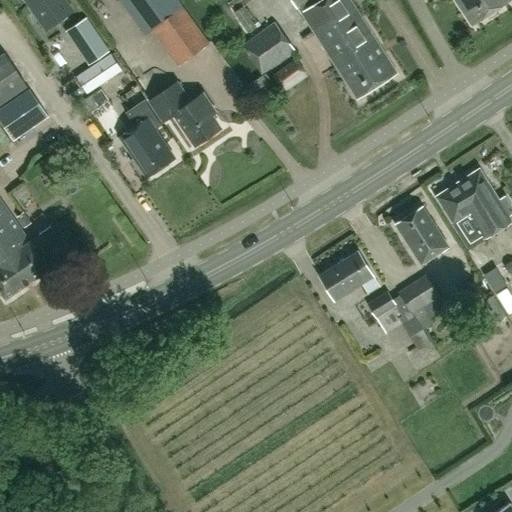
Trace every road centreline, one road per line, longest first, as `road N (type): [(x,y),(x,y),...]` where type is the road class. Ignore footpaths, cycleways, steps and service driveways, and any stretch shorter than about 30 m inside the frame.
road 1 (primary): [(54,345),(252,250),(511,78)]
road 2 (tertiary): [(54,345),(145,511)]
